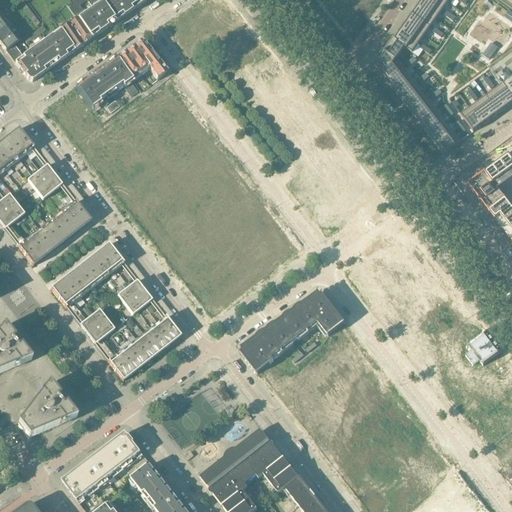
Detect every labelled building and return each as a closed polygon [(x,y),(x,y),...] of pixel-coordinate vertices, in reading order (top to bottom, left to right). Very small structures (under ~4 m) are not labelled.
[(18,3),(27,15),(30,13),(21,0),(18,3)] [(76,0),(66,7),(77,22),(91,42),(115,24),(101,5),(96,8),(95,7),(84,14),(79,7),(87,1),(85,0),(76,0)] [(139,7),(133,0),(107,0),(101,5),(115,24),(136,10),(139,7)] [(424,0),(423,0),(418,8),(436,20),(442,12),(424,0)] [(442,0),(424,0),(442,12),(447,4),(442,0)] [(511,0),(494,0),(511,12),(511,50),(491,66),(488,68),(489,71),(501,86),(502,85),(511,98),(511,0)] [(418,8),(412,16),(430,28),(436,20),(418,8)] [(30,13),(27,15),(35,27),(39,25),(30,13)] [(0,36),(10,28),(0,15),(0,36)] [(412,16),(406,24),(424,37),(430,28),(412,16)] [(67,26),(68,27),(82,47),(91,42),(77,22),(72,26),(70,24),(67,26)] [(406,24),(401,33),(418,45),(424,37),(406,24)] [(82,47),(68,27),(63,31),(62,28),(58,31),(60,33),(74,53),(82,47)] [(20,41),(10,28),(0,36),(0,46),(5,53),(14,47),(20,41)] [(24,42),(26,45),(45,31),(42,28),(24,42)] [(32,83),(74,53),(60,33),(52,38),(23,59),(14,65),(28,83),(32,83)] [(395,41),(405,48),(405,49),(410,53),(412,54),(418,45),(401,33),(395,41)] [(393,39),(383,53),(396,62),(397,61),(397,60),(405,49),(405,48),(395,41),(393,39)] [(167,75),(149,52),(143,44),(139,44),(133,48),(150,72),(149,72),(156,82),(167,75)] [(491,44),(486,50),(493,55),(497,49),(491,44)] [(23,59),(14,47),(5,53),(14,65),(23,59)] [(150,72),(133,48),(125,54),(141,77),(149,72),(150,72)] [(486,50),(482,56),(489,61),(493,55),(486,50)] [(383,53),(374,66),(380,74),(396,62),(383,53)] [(141,77),(125,54),(116,60),(132,82),(133,83),(141,77)] [(114,91),(122,86),(130,99),(137,94),(130,84),(132,82),(116,60),(75,89),(88,108),(91,112),(100,105),(99,103),(106,97),(108,100),(116,94),(114,91)] [(396,62),(380,74),(386,82),(403,69),(398,62),(397,61),(396,62)] [(403,69),(386,82),(393,90),(410,77),(403,69)] [(410,77),(393,90),(399,98),(416,85),(410,77)] [(416,85),(399,98),(405,106),(422,93),(416,85)] [(501,86),(494,91),(507,109),(511,104),(511,98),(502,85),(501,86)] [(494,91),(486,97),(498,115),(507,109),(494,91)] [(422,93),(405,106),(411,114),(428,101),(422,93)] [(486,97),(478,103),(490,121),(498,115),(486,97)] [(428,101),(411,114),(418,122),(435,109),(428,101)] [(106,109),(110,115),(119,108),(114,102),(106,109)] [(478,103),(469,109),(482,127),(490,121),(478,103)] [(435,109),(418,122),(424,131),(441,117),(435,109)] [(469,109),(461,116),(473,133),(482,127),(469,109)] [(441,117),(424,131),(430,139),(447,125),(441,117)] [(447,125),(430,139),(436,147),(453,134),(447,125)] [(75,204),(61,187),(46,167),(33,150),(18,131),(0,144),(0,167),(4,173),(31,152),(44,169),(27,183),(42,202),(54,193),(59,189),(62,192),(72,206),(46,226),(61,246),(90,223),(75,204)] [(453,134),(436,147),(443,155),(460,143),(460,142),(453,134)] [(508,158),(501,163),(502,165),(511,178),(511,162),(510,159),(508,158)] [(501,163),(493,169),(494,170),(505,186),(511,181),(511,178),(502,165),(501,163)] [(10,199),(9,197),(0,203),(0,176),(4,173),(0,167),(0,225),(4,231),(17,249),(32,268),(61,246),(46,226),(20,247),(7,229),(24,216),(15,205),(10,199)] [(493,169),(485,175),(486,176),(495,189),(497,192),(498,191),(505,186),(494,170),(493,169)] [(485,175),(468,187),(472,193),(475,196),(477,199),(479,201),(495,189),(486,176),(485,175)] [(495,189),(479,201),(481,204),(489,214),(506,201),(502,196),(498,191),(497,192),(495,189)] [(15,195),(10,199),(15,205),(20,201),(15,195)] [(506,201),(489,214),(491,217),(495,222),(511,209),(506,202),(506,201)] [(511,209),(495,222),(497,224),(501,229),(511,220),(511,209)] [(511,220),(501,229),(503,232),(504,234),(506,237),(511,232),(511,220)] [(151,302),(140,288),(136,283),(123,266),(108,246),(79,269),(94,288),(121,267),(133,285),(116,298),(132,317),(149,304),(162,321),(136,341),(151,361),(180,339),(165,319),(151,302)] [(51,290),(50,291),(65,310),(79,327),(83,333),(90,341),(94,347),(107,364),(122,383),(123,383),(129,378),(137,372),(144,367),(151,361),(136,341),(129,347),(123,352),(121,353),(116,357),(114,358),(110,362),(97,345),(114,332),(98,312),(81,325),(68,309),(73,305),(78,311),(85,306),(80,299),(87,294),(94,288),(79,269),(72,274),(65,280),(57,285),(51,290)] [(344,325),(321,296),(320,294),(302,306),(301,306),(300,307),(299,307),(298,308),(297,309),(296,310),(295,310),(294,311),(294,312),(293,313),(308,333),(318,325),(328,338),(329,337),(344,325)] [(281,354),(308,333),(293,313),(292,314),(286,316),(283,320),(276,325),(271,328),(267,332),(265,333),(281,354)] [(115,315),(109,319),(115,326),(120,322),(121,321),(115,315)] [(119,334),(126,328),(123,325),(116,330),(119,334)] [(440,342),(450,337),(445,326),(435,331),(440,342)] [(0,332),(0,375),(31,362),(20,348),(17,351),(13,345),(12,343),(15,341),(4,327),(0,332)] [(112,339),(118,333),(116,330),(109,335),(112,339)] [(281,354),(265,333),(260,335),(256,340),(239,352),(257,375),(257,376),(272,364),(273,363),(272,361),(281,354)] [(473,350),(467,355),(471,361),(477,356),(493,344),(490,341),(490,340),(486,335),(470,347),(473,350)] [(314,343),(305,350),(307,353),(316,346),(314,343)] [(477,356),(471,361),(474,365),(480,360),(485,366),(500,353),(493,344),(477,356)] [(301,353),(292,360),(294,363),(303,356),(301,353)] [(311,398),(316,404),(330,393),(309,365),(299,373),(310,387),(299,395),(305,403),(311,398)] [(49,385),(40,397),(17,426),(28,440),(76,419),(65,406),(62,408),(61,407),(58,402),(57,401),(59,398),(49,385)] [(200,479),(209,491),(209,493),(209,494),(210,495),(211,495),(212,496),(213,496),(222,508),(225,511),(255,511),(257,511),(242,492),(247,489),(245,485),(256,477),(258,480),(263,476),(278,496),(285,490),(299,480),(283,460),(274,448),(274,447),(274,446),(273,445),(273,444),(272,444),(271,443),(270,443),(260,431),(236,450),(235,450),(233,450),(232,451),(230,451),(229,452),(227,453),(226,454),(225,456),(225,457),(224,459),(224,460),(223,460),(200,479)] [(131,462),(139,474),(150,466),(133,444),(126,434),(62,483),(77,503),(131,462)] [(399,442),(384,455),(393,466),(408,453),(399,442)] [(190,453),(184,458),(187,462),(193,457),(190,453)] [(150,466),(139,474),(131,481),(143,496),(162,481),(150,466)] [(325,511),(300,479),(299,480),(285,490),(301,511),(325,511)] [(162,481),(143,496),(154,511),(173,496),(162,481)] [(134,490),(125,497),(129,502),(138,495),(134,490)] [(173,496),(154,511),(155,511),(168,511),(179,504),(173,496)] [(137,500),(131,504),(134,509),(141,505),(137,500)] [(263,506),(260,501),(255,505),(259,509),(263,506)]
